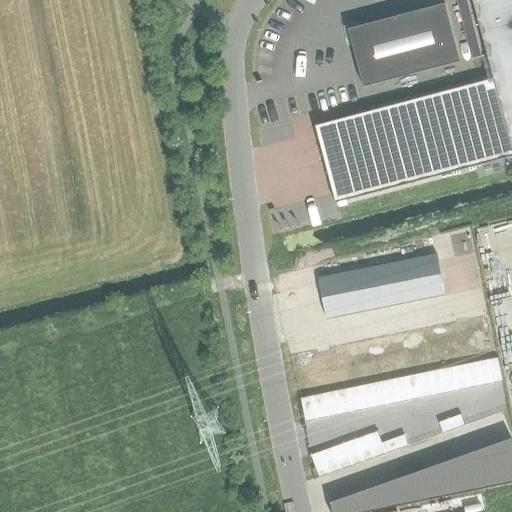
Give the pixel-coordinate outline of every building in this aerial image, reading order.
[(336,204),(511,157),(511,0),(477,0),(472,1),(493,80),(315,127),(336,204)] [(363,88),(460,63),(445,5),(348,30),(363,88)] [(319,279),(326,319),(445,295),(437,256),(319,279)] [(300,399),(305,422),(502,382),(497,359),(300,399)] [(439,423),(443,434),(465,426),(461,415),(439,423)] [(378,432),(311,456),(315,469),(313,469),(315,476),(317,475),(319,478),(386,454),(382,444),(378,432)] [(386,454),(408,446),(405,436),(382,444),(386,454)] [(511,440),(331,504),(332,511),(375,511),(511,484),(511,440)]
